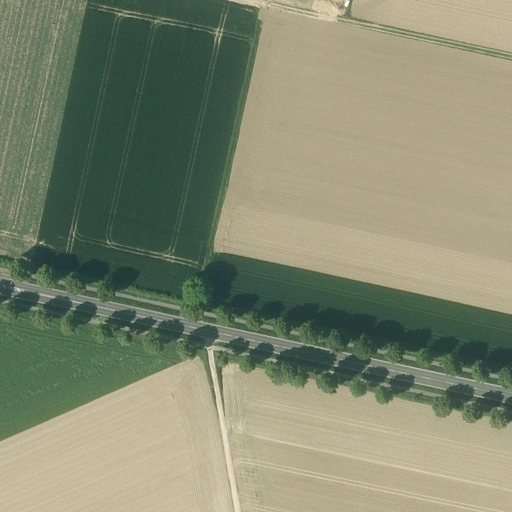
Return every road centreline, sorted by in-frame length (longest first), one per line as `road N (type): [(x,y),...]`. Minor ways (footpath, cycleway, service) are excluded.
road 1 (secondary): [(90,304),(511,396)]
road 2 (track): [(269,7),(191,327)]
road 3 (track): [(511,59),(238,0)]
road 4 (track): [(208,330),(237,511)]
